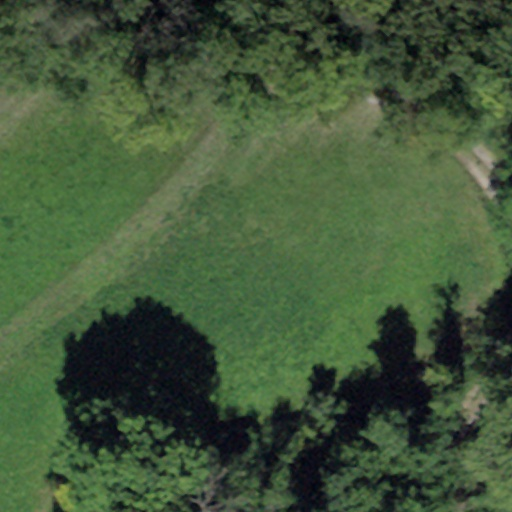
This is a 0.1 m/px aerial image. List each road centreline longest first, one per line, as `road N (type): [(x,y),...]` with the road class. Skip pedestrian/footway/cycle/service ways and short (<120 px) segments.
road 1 (track): [(511,217),(488,170),(415,95),(331,44),(115,0)]
road 2 (track): [(404,511),(449,453),(511,343)]
